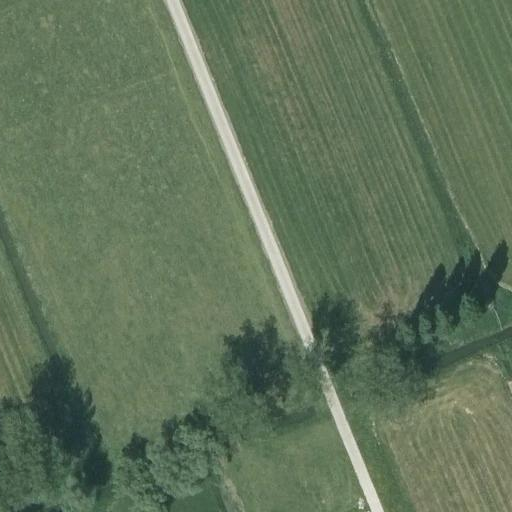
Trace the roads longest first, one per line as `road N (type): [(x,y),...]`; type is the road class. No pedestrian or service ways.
road 1 (track): [(374,511),(169,0)]
road 2 (track): [(511,318),(0,506)]
